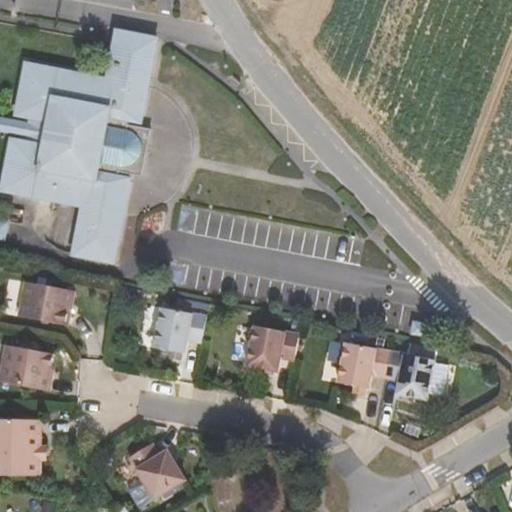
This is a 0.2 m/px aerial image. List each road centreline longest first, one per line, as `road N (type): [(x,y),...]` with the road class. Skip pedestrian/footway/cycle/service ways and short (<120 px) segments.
road 1 (residential): [(217,0),(291,109),(437,277),(511,339)]
road 2 (residential): [(114,413),(328,456),(393,500)]
road 3 (residential): [(393,500),(511,433)]
